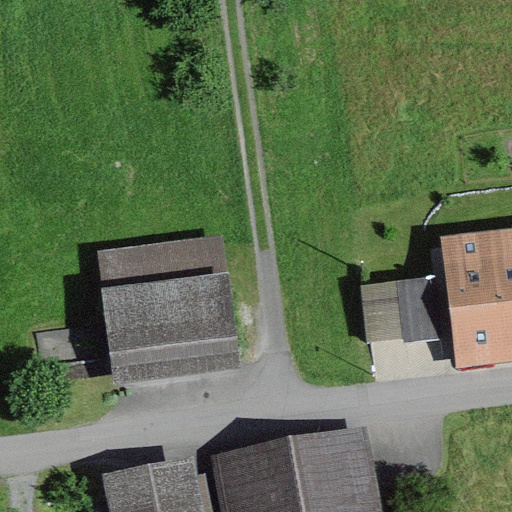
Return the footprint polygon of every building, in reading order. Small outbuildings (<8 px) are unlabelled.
[(511,244),(449,251),(453,290),(462,364),(511,358),(511,244)] [(222,246),(108,261),(123,378),(236,364),(222,246)] [(453,290),(379,298),(387,372),(462,364),(453,290)] [(372,511),(355,439),(217,471),(226,511),(372,511)] [(202,511),(193,472),(115,490),(120,511),(202,511)]
